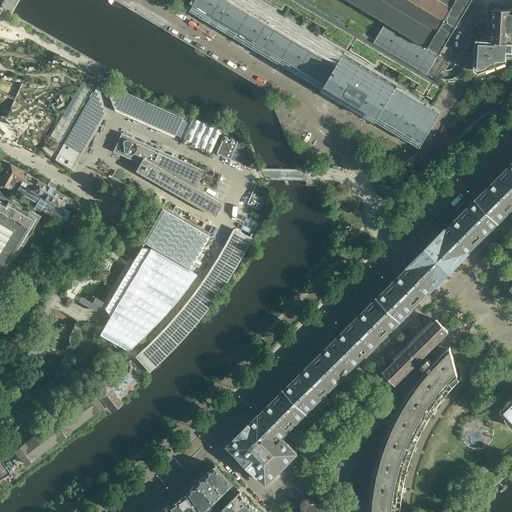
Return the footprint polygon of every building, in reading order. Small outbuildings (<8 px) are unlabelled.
[(234,37),(255,2),(255,1),(255,2),(254,1),(254,2),(250,0),(196,0),(195,2),(191,9),(190,11),(191,11),(192,11),(193,11),(198,14),(198,15),(199,15),(198,16),(200,17),(200,16),(201,17),(201,16),(207,19),(207,20),(208,21),(207,21),(209,22),(209,21),(210,22),(210,21),(216,25),(216,26),(217,27),(218,27),(219,26),(225,30),(224,30),(225,31),(226,32),(227,32),(227,31),(233,35),(233,36),(234,36),(233,37),(234,37)] [(264,0),(282,11),(285,5),(326,29),(323,35),(347,49),(351,44),(353,45),(349,51),(376,67),(379,61),(418,85),(415,90),(424,95),(427,89),(429,90),(426,96),(435,101),(442,90),(444,92),(444,91),(447,87),(447,86),(439,81),(452,59),(451,59),(440,52),(471,0),(264,0)] [(277,65),(299,28),(298,27),(298,28),(291,24),(292,24),(291,23),(290,22),(290,23),(289,22),(289,23),(283,19),(282,18),(281,17),(280,17),(280,18),(281,18),(279,21),(271,16),(273,14),(274,14),(274,13),(273,13),(274,13),(273,12),(272,12),(271,12),(265,9),(265,8),(265,7),(264,7),(263,7),(256,3),(257,3),(256,2),(255,2),(234,37),(235,38),(235,37),(236,38),(236,37),(242,40),(242,41),(243,42),(242,42),(244,43),(244,42),(245,43),(245,42),(251,46),(252,47),(251,47),(252,48),(253,48),(254,48),(254,47),(260,51),(259,54),(260,54),(262,52),(269,57),(268,59),(269,60),(271,57),(279,62),(277,64),(277,65)] [(511,8),(494,7),(494,8),(492,6),(489,5),(488,5),(487,18),(493,18),(492,40),(476,39),(474,69),(479,72),(507,61),(507,58),(511,57),(511,8)] [(322,91),(344,53),(343,53),(343,54),(342,54),(335,50),(336,50),(335,50),(335,49),(334,48),(334,49),(333,48),(333,49),(327,45),(326,44),(325,43),(325,44),(324,43),(324,44),(325,45),(323,47),(315,42),(317,40),(318,41),(318,40),(317,39),(318,39),(317,38),(316,38),(315,38),(309,35),(309,34),(308,33),(307,33),(300,30),(301,29),(300,29),(300,28),(299,28),(277,65),(278,65),(280,63),(287,67),(286,70),(287,70),(289,68),(296,73),(295,75),(296,76),(297,73),(305,78),(304,80),(305,81),(306,79),(314,83),(312,85),(314,86),(315,84),(323,88),(321,91),(322,91)] [(375,123),(397,85),(396,84),(396,85),(395,84),(395,85),(389,81),(388,80),(387,79),(387,80),(386,79),(386,80),(380,76),(380,75),(379,75),(380,75),(379,74),(378,74),(377,74),(371,71),(371,70),(371,69),(370,69),(369,69),(368,69),(362,66),(363,65),(362,65),(362,64),(361,64),(360,63),(360,64),(354,60),(353,59),(352,58),(352,59),(351,58),(351,59),(345,55),(344,54),(345,54),(344,53),(322,91),(323,91),(324,89),(332,94),(330,96),(331,97),(333,94),(340,99),(339,101),(340,102),(342,100),(349,104),(348,106),(349,107),(350,105),(358,109),(357,112),(358,112),(359,110),(367,114),(365,117),(367,118),(368,115),(376,120),(374,122),(375,123)] [(56,126),(44,147),(47,149),(59,156),(57,159),(72,168),(84,146),(104,112),(98,90),(98,89),(93,85),(92,86),(82,81),(56,126)] [(182,118),(107,84),(115,110),(175,136),(182,118)] [(436,120),(440,114),(441,112),(440,111),(439,112),(439,111),(438,112),(432,108),(432,107),(431,106),(431,107),(430,106),(430,107),(423,103),(424,102),(423,102),(422,101),(421,101),(421,102),(420,105),(412,100),(413,98),(414,98),(415,97),(414,97),(414,96),(413,96),(412,96),(406,92),(405,92),(406,91),(405,90),(404,91),(404,90),(403,91),(397,87),(397,86),(397,85),(375,123),(376,123),(377,121),(383,124),(383,125),(384,125),(383,126),(385,127),(385,126),(386,127),(386,126),(392,129),(392,130),(392,131),(393,132),(394,131),(394,132),(395,131),(401,135),(400,135),(401,136),(402,137),(403,137),(404,136),(410,140),(409,141),(410,141),(409,142),(411,142),(412,142),(418,145),(418,146),(419,146),(418,147),(420,148),(421,146),(425,139),(426,137),(430,131),(431,129),(435,122),(436,121),(436,120)] [(212,151),(220,130),(192,118),(183,139),(212,151)] [(195,188),(203,170),(121,133),(113,151),(139,163),(135,170),(215,216),(222,203),(195,188)] [(230,159),(238,143),(238,142),(224,136),(216,153),(230,160),(230,159)] [(244,154),(245,150),(242,149),(243,145),(238,143),(230,159),(243,165),(246,159),(244,158),(245,155),(244,154)] [(47,184),(10,163),(0,180),(0,183),(8,188),(9,187),(11,188),(13,183),(14,184),(16,181),(21,184),(58,205),(60,203),(71,210),(72,210),(75,205),(77,202),(54,189),(56,186),(52,183),(49,182),(47,184)] [(511,170),(508,167),(496,179),(511,194),(511,170)] [(401,184),(396,179),(393,183),(397,188),(401,184)] [(482,237),(511,207),(511,194),(496,179),(460,215),(482,237)] [(58,205),(21,184),(16,192),(38,204),(34,209),(40,213),(42,210),(43,208),(66,221),(71,210),(60,203),(58,205)] [(262,200),(266,193),(254,188),(251,195),(262,200)] [(28,237),(40,216),(0,192),(0,281),(1,282),(4,277),(14,261),(25,267),(30,258),(19,251),(23,245),(25,241),(28,237)] [(259,209),(262,201),(262,200),(251,195),(250,195),(246,204),(259,209)] [(150,226),(143,237),(152,243),(189,266),(209,231),(162,204),(153,219),(151,223),(150,226)] [(482,237),(460,215),(446,229),(446,228),(438,235),(462,259),(469,252),(468,251),(482,237)] [(246,245),(249,238),(234,231),(227,245),(219,259),(215,265),(213,268),(209,274),(205,280),(203,283),(199,288),(193,297),(188,303),(182,311),(171,323),(160,335),(149,346),(137,357),(149,369),(161,358),(172,347),(184,334),(194,322),(205,309),(209,303),(216,294),(220,288),(226,279),(230,273),(233,267),(237,261),(241,254),(246,245)] [(450,271),(462,259),(438,235),(425,249),(413,261),(436,284),(450,271)] [(189,266),(152,243),(148,252),(141,263),(138,269),(111,313),(107,319),(100,332),(104,334),(110,337),(128,347),(149,330),(160,318),(197,271),(189,266)] [(100,278),(103,280),(108,272),(103,269),(105,265),(100,263),(97,261),(90,273),(76,272),(73,276),(78,278),(100,278)] [(379,340),(424,295),(430,289),(431,290),(436,284),(413,261),(407,266),(408,267),(357,317),(379,340)] [(379,340),(357,317),(345,329),(367,351),(379,340)] [(422,358),(448,331),(436,320),(410,346),(422,358)] [(81,338),(79,333),(73,329),(72,330),(68,338),(70,339),(68,343),(67,345),(75,349),(81,338)] [(333,386),(367,351),(345,329),(311,363),(333,386)] [(453,356),(450,346),(443,353),(439,357),(436,361),(430,366),(429,364),(431,362),(430,362),(428,359),(420,366),(425,372),(422,376),(418,380),(415,384),(412,389),(411,391),(408,395),(405,400),(403,402),(400,407),(397,414),(395,417),(393,422),(390,427),(388,431),(386,436),(385,439),(383,444),(383,446),(381,451),(379,456),(378,462),(377,464),(375,472),(374,477),(374,480),(373,482),(372,488),(372,493),(371,496),(371,501),(371,504),(370,506),(370,511),(369,511),(396,511),(396,508),(397,503),(397,498),(398,493),(399,488),(400,483),(401,478),(402,473),(403,470),(404,465),(406,460),(407,455),(408,453),(411,446),(413,441),(415,436),(416,434),(419,427),(423,420),(426,416),(428,413),(431,407),(435,401),(438,397),(441,393),(445,389),(446,387),(450,384),(451,382),(455,378),(457,376),(458,375),(453,356)] [(396,384),(422,358),(410,346),(384,372),(396,384)] [(297,421),(333,386),(311,363),(275,399),(297,421)] [(70,430),(94,412),(106,403),(111,410),(122,401),(120,397),(132,387),(131,385),(140,378),(139,376),(141,375),(134,367),(133,368),(130,364),(106,382),(105,381),(95,389),(99,394),(95,396),(92,392),(84,398),(84,399),(60,417),(60,416),(48,426),(24,444),(15,450),(26,463),(34,457),(58,439),(70,430)] [(62,377),(58,374),(54,382),(58,385),(62,377)] [(511,394),(509,396),(508,397),(508,398),(508,399),(509,400),(501,408),(505,413),(506,414),(506,416),(507,416),(507,418),(508,419),(509,420),(511,422),(511,423),(511,394)] [(297,421),(275,399),(260,414),(282,436),(297,421)] [(282,436),(260,414),(259,413),(228,445),(229,446),(230,446),(237,453),(258,475),(258,474),(265,482),(267,483),(268,482),(273,476),(274,476),(275,475),(289,460),(291,459),(296,453),(298,452),(296,451),(282,436)] [(23,465),(13,451),(0,460),(0,470),(4,477),(23,465)] [(233,483),(216,466),(207,474),(224,492),(233,483)] [(224,492),(207,474),(198,483),(215,501),(224,492)] [(204,511),(215,501),(198,483),(189,492),(201,511),(204,511)] [(235,511),(248,499),(240,491),(221,509),(223,511),(235,511)] [(201,511),(189,492),(179,499),(187,511),(201,511)] [(336,511),(322,497),(321,497),(321,498),(318,501),(315,499),(315,498),(312,500),(310,498),(306,498),(302,502),(302,506),(304,508),(302,511),(303,511),(336,511)] [(187,511),(179,499),(169,505),(174,511),(187,511)] [(251,511),(256,507),(248,499),(235,511),(251,511)]
